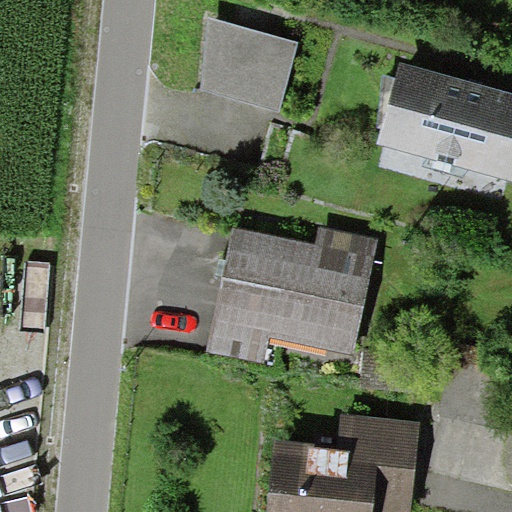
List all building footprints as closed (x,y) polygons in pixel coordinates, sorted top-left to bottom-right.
[(299,44),(207,18),(200,88),(280,113),(299,44)] [(511,92),(401,63),(379,143),(511,179),(511,92)] [(315,244),(232,228),(207,355),(269,368),(274,343),(356,359),(380,238),(319,226),(315,244)] [(419,349),(362,345),(359,389),(417,392),(419,349)] [(511,396),(511,358),(446,347),(433,419),(505,432),(511,396)] [(336,445),(278,439),(270,511),(374,511),(375,511),(382,511),(415,511),(425,419),(339,411),(336,445)]
